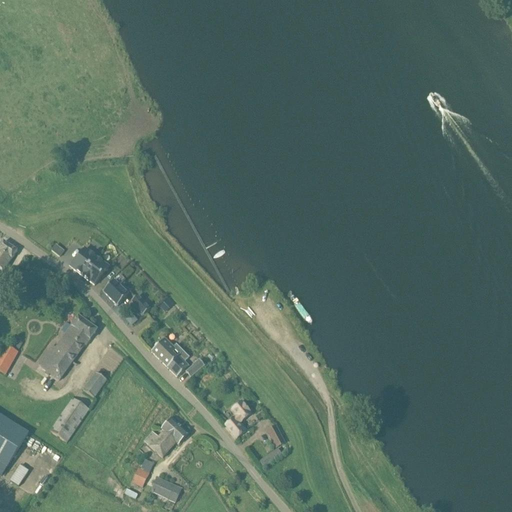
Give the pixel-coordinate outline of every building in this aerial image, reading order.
[(0,289),(8,278),(3,275),(17,252),(4,243),(0,248),(0,289)] [(51,252),(60,259),(64,253),(55,246),(51,252)] [(74,271),(86,281),(100,262),(88,253),(74,271)] [(112,271),(100,262),(86,281),(98,290),(112,271)] [(125,282),(120,277),(104,293),(117,307),(128,296),(119,287),(125,282)] [(138,296),(132,301),(144,315),(150,310),(138,296)] [(160,307),(163,310),(170,303),(167,300),(160,307)] [(131,326),(136,322),(131,316),(126,320),(131,326)] [(97,332),(78,318),(71,328),(74,330),(65,343),(66,344),(60,352),(53,347),(39,367),(59,382),(84,347),(85,348),(97,332)] [(23,344),(15,340),(10,348),(18,352),(23,344)] [(151,353),(167,369),(171,366),(183,353),(176,347),(173,349),(165,340),(151,353)] [(18,354),(3,346),(0,351),(0,373),(6,376),(18,354)] [(167,369),(177,379),(188,368),(184,364),(189,359),(183,353),(171,366),(167,369)] [(200,362),(186,374),(190,379),(204,367),(200,362)] [(107,382),(96,375),(84,393),(94,400),(107,382)] [(89,411),(73,400),(50,433),(67,444),(89,411)] [(235,418),(225,427),(236,441),(246,432),(240,424),(252,416),(242,402),(230,410),(235,417),(234,418),(235,418)] [(0,436),(9,423),(0,417),(0,436)] [(188,436),(171,420),(161,431),(163,433),(158,438),(152,433),(144,442),(162,460),(176,444),(178,447),(188,436)] [(28,435),(9,423),(0,436),(0,465),(4,467),(7,469),(28,435)] [(283,442),(275,428),(267,433),(275,447),(283,442)] [(270,457),(273,462),(281,457),(278,452),(270,457)] [(154,465),(145,461),(140,471),(139,470),(132,485),(142,490),(154,465)] [(24,485),(32,469),(26,466),(18,482),(24,485)] [(175,505),(182,490),(157,479),(150,493),(175,505)] [(129,490),(127,495),(138,499),(140,494),(129,490)]
